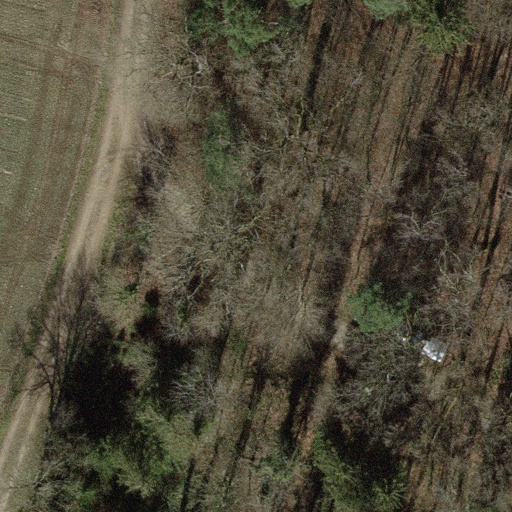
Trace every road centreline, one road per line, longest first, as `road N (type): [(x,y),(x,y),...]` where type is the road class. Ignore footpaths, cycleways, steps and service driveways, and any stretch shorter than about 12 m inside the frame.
road 1 (track): [(0,472),(119,145),(141,0)]
road 2 (track): [(511,430),(267,281),(119,145)]
